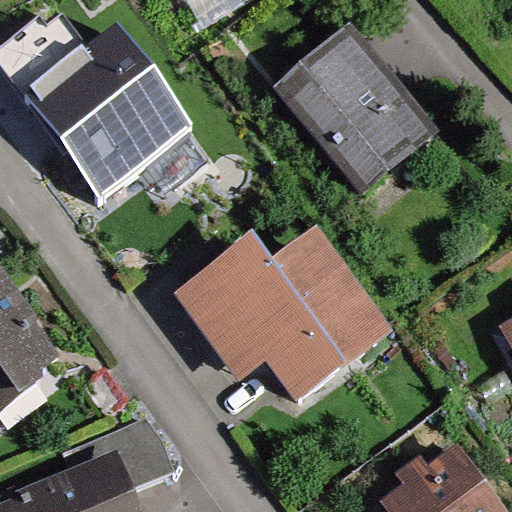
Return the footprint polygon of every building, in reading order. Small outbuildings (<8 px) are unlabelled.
[(211,0),(179,0),(188,14),(211,0)] [(71,43),(14,84),(111,220),(198,158),(123,54),(94,75),(71,43)] [(354,50),(281,105),(359,207),(432,152),(354,50)] [(248,263),(175,319),(237,400),(259,383),(289,422),(380,352),(313,267),(274,297),(248,263)] [(0,291),(0,427),(65,380),(0,291)] [(511,337),(499,346),(511,367),(511,337)] [(79,488),(15,511),(127,511),(125,505),(172,487),(152,436),(71,467),(79,488)] [(417,484),(381,511),(493,511),(436,438),(402,464),(417,484)]
